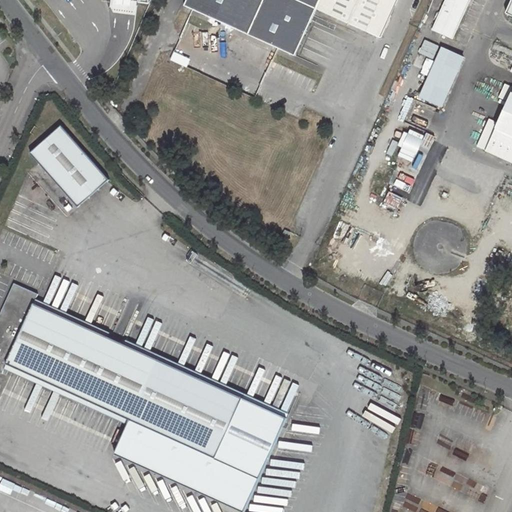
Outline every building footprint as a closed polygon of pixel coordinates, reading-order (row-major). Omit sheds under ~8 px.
[(185,0),(184,3),(294,54),(315,8),(379,38),(396,0),(185,0)] [(472,0),(446,0),(435,25),(455,35),(472,0)] [(433,59),(439,45),(426,39),(419,53),(433,59)] [(466,56),(444,45),(421,91),(443,102),(466,56)] [(508,101),(511,92),(511,86),(507,84),(501,97),(508,101)] [(511,97),(488,151),(511,161),(511,97)] [(499,123),(492,119),(479,146),(487,150),(499,123)] [(31,152),(78,207),(110,178),(63,125),(31,152)] [(401,142),(397,150),(411,157),(423,131),(409,125),(407,128),(404,126),(397,140),(401,142)] [(287,241),(291,231),(286,228),(281,239),(287,241)] [(128,418),(113,451),(243,511),(288,413),(35,302),(39,293),(16,282),(0,316),(0,370),(3,372),(7,363),(128,418)]
